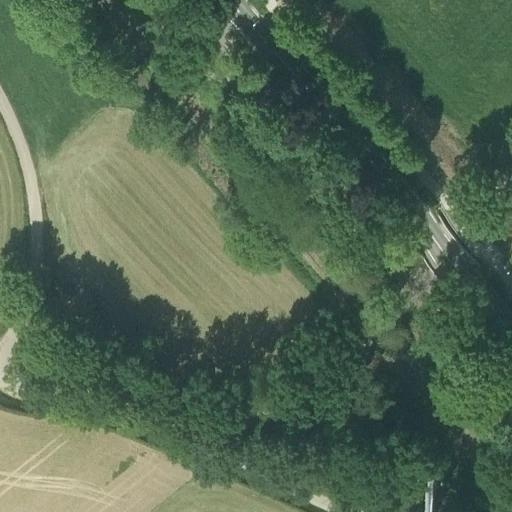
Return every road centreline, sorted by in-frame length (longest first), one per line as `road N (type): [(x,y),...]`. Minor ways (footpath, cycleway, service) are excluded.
road 1 (unclassified): [(0,359),(17,342),(47,341),(180,393),(262,410),(318,380),(418,292)]
road 2 (tertiary): [(511,335),(236,12)]
road 3 (unclassified): [(353,511),(133,412),(17,390),(0,377)]
road 4 (unclassified): [(418,292),(282,145),(232,77),(219,32),(236,12)]
road 5 (track): [(0,100),(25,160),(35,217),(25,341)]
road 6 (unclassified): [(418,292),(511,178)]
